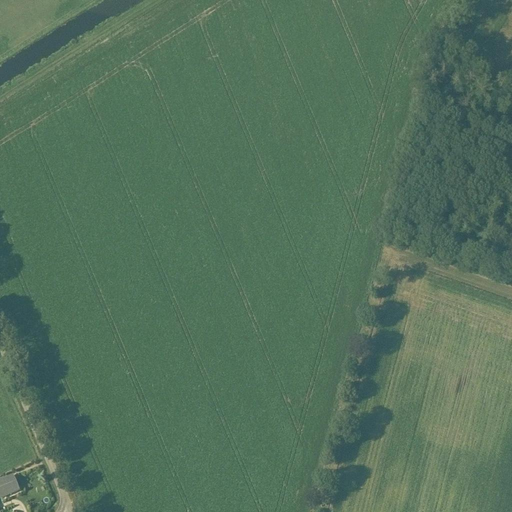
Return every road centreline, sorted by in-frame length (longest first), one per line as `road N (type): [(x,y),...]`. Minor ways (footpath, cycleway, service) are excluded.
road 1 (track): [(155,0),(0,98)]
road 2 (unclassified): [(72,506),(0,338)]
